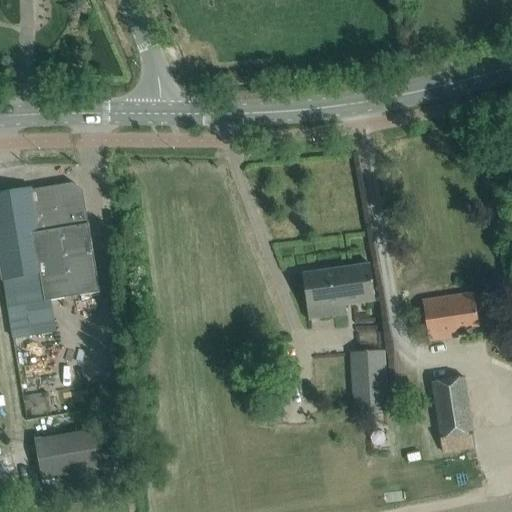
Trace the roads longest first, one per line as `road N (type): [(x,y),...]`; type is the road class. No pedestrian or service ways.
road 1 (tertiary): [(511,67),(361,107),(159,114)]
road 2 (tertiary): [(159,114),(0,117)]
